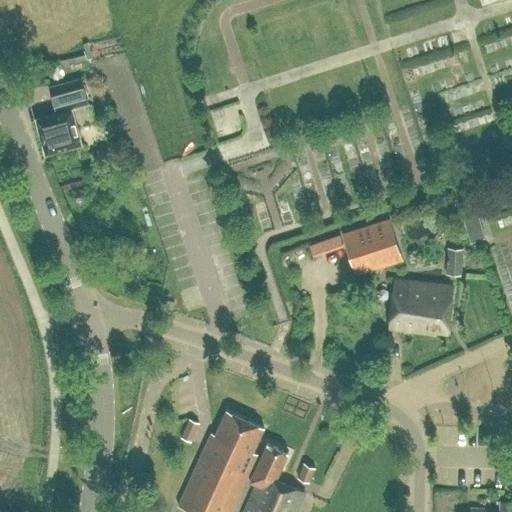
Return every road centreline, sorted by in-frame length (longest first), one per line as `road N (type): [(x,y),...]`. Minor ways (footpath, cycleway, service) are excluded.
road 1 (residential): [(404,420),(145,319),(90,314)]
road 2 (tertiary): [(90,314),(0,84)]
road 3 (tertiary): [(89,511),(101,383),(90,314)]
